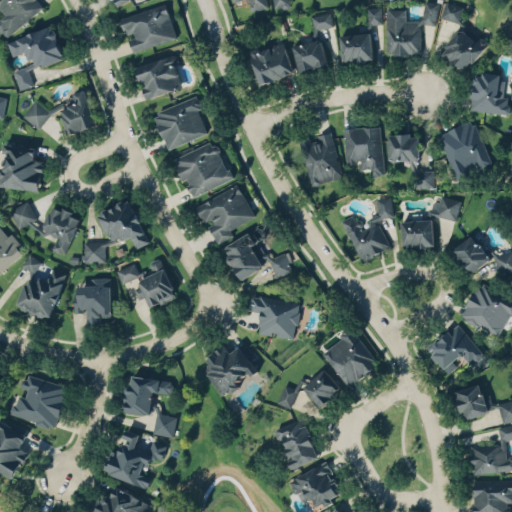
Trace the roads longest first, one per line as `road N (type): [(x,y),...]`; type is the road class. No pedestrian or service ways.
road 1 (tertiary): [(205,0),(256,127),(419,381),(431,417),(439,511)]
road 2 (residential): [(76,0),(138,170),(171,231),(227,304)]
road 3 (residential): [(0,322),(45,347),(93,355),(151,347),(227,304)]
road 4 (residential): [(439,500),(399,500),(351,436),(361,416),(419,381)]
road 5 (residential): [(256,127),(316,98),(429,91)]
road 6 (residential): [(395,335),(442,299),(440,282),(424,271),(401,271),(364,290)]
road 7 (residential): [(125,137),(81,153),(72,178),(98,187),(138,170)]
road 8 (residential): [(70,479),(93,418),(93,355)]
